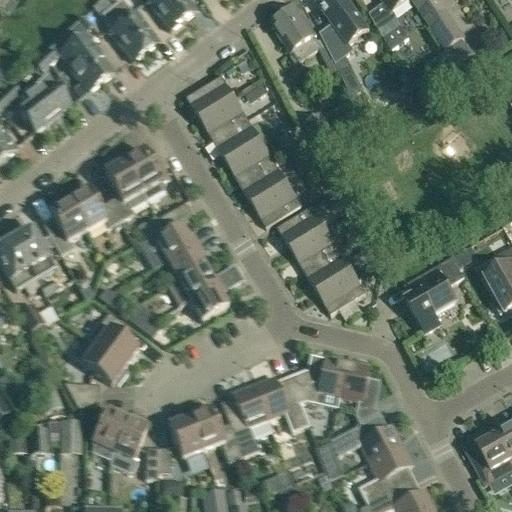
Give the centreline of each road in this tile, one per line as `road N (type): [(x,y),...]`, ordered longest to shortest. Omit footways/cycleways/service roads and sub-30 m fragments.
road 1 (residential): [(288,327),(152,90)]
road 2 (residential): [(0,206),(152,90)]
road 3 (residential): [(425,422),(392,358),(288,327)]
road 4 (residential): [(147,396),(288,327)]
road 5 (residential): [(152,90),(272,0)]
